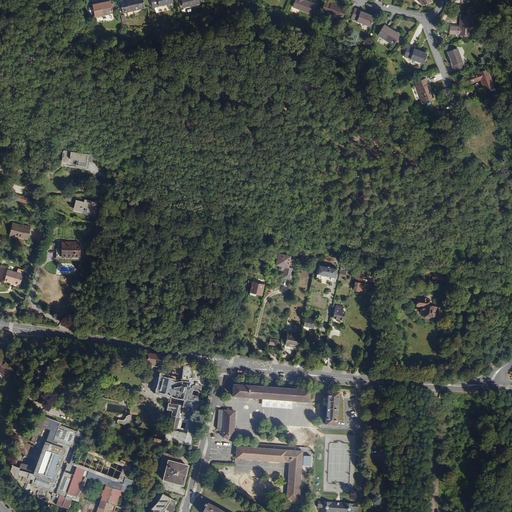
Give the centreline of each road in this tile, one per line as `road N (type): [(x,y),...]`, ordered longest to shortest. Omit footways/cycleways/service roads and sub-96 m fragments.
road 1 (track): [(511,80),(494,112),(434,134),(378,123),(283,81),(57,60)]
road 2 (primary): [(224,361),(490,386)]
road 3 (track): [(21,187),(126,193),(234,230),(258,225)]
road 4 (primary): [(33,331),(224,361)]
road 5 (residential): [(224,361),(182,511)]
